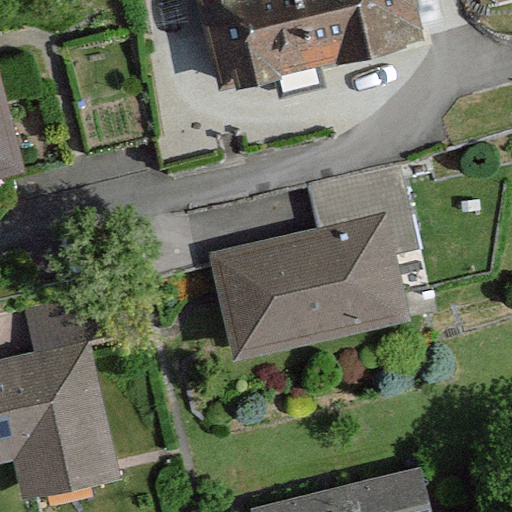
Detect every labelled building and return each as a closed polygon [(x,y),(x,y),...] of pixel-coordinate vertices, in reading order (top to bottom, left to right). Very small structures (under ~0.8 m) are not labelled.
[(212,0),(231,82),(438,36),(430,0),(212,0)] [(0,53),(0,164),(44,153),(16,50),(0,53)] [(225,252),(249,349),(426,306),(412,249),(432,244),(411,159),(320,181),(331,226),(225,252)] [(35,347),(0,355),(0,463),(26,457),(35,492),(131,468),(88,293),(25,308),(35,347)] [(442,511),(430,461),(256,504),(258,511),(442,511)]
